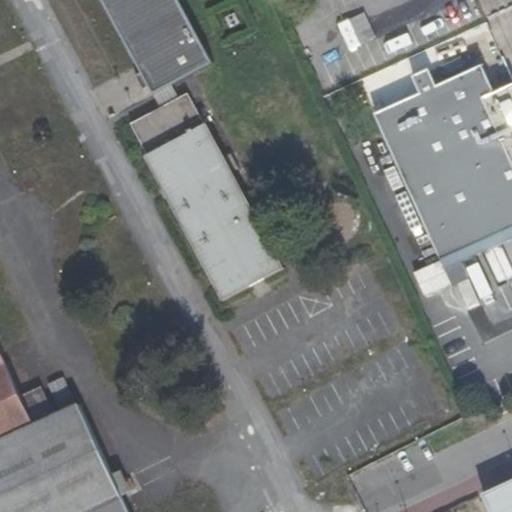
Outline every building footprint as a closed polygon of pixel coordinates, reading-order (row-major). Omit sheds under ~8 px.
[(196,0),(87,0),(145,107),(230,61),(196,0)] [(420,91),(373,112),(440,258),(511,225),(511,81),(494,90),(480,63),(437,83),(430,67),(413,75),(420,91)] [(229,304),(247,294),(298,267),(220,122),(216,122),(200,91),(151,117),(135,127),(229,304)] [(325,146),(317,151),(333,177),(342,172),(325,146)] [(511,235),(511,225),(440,258),(444,267),(511,235)] [(0,511),(130,511),(128,506),(81,405),(78,406),(62,414),(57,416),(43,387),(22,397),(0,350),(0,511)] [(49,385),(62,414),(78,406),(66,378),(49,385)] [(511,511),(511,483),(485,496),(492,511),(511,511)]
